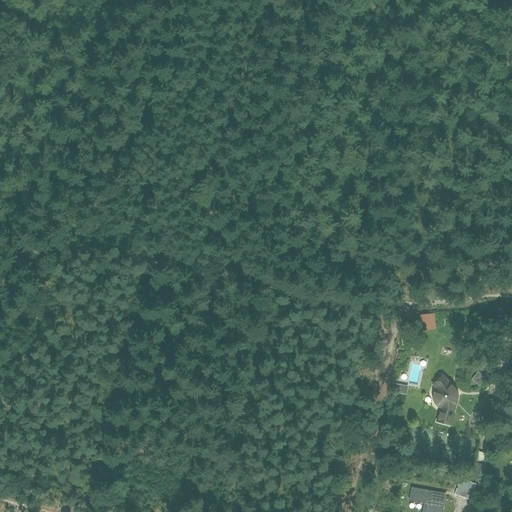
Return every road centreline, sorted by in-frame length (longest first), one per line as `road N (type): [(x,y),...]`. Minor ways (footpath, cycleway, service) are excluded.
road 1 (track): [(511,299),(328,298),(250,275),(215,275),(0,229)]
road 2 (track): [(268,0),(201,197),(205,218),(241,274)]
road 3 (track): [(344,511),(394,323),(421,300)]
